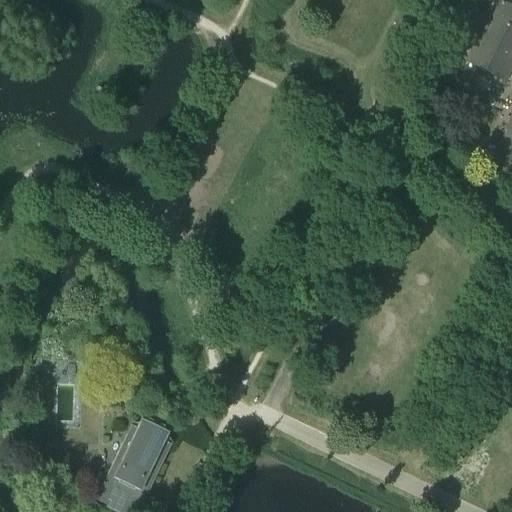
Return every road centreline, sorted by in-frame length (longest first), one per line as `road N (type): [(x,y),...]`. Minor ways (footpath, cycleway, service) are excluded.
road 1 (residential): [(269,416),(464,511)]
road 2 (residential): [(269,416),(239,415),(227,425),(185,511)]
